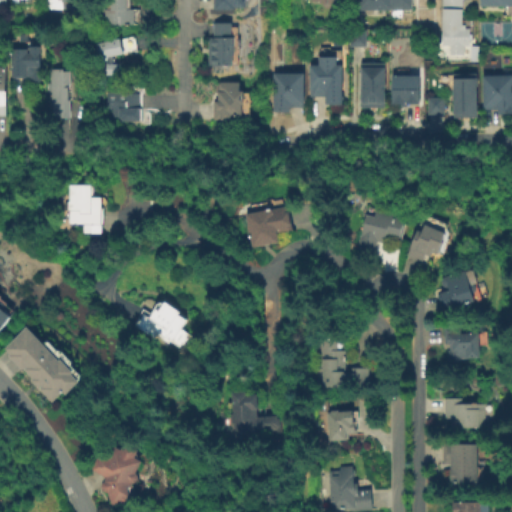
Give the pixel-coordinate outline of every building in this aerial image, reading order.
[(68,0),(68,8),(49,8),(49,0),(68,0)] [(131,0),(132,8),(134,8),(135,23),(106,24),(105,8),(108,8),(108,0),(131,0)] [(246,0),(246,8),(235,8),(235,10),(214,11),(214,0),(246,0)] [(411,0),(412,9),(358,11),(358,0),(411,0)] [(467,24),(467,29),(472,29),(472,34),(474,34),(474,39),(472,39),(472,45),(466,45),(466,55),(452,55),(452,45),(444,45),(444,0),(464,0),(464,24),(467,24)] [(511,0),(511,10),(480,10),(480,0),(511,0)] [(232,23),(233,38),(235,38),(236,55),(234,55),(234,66),(210,66),(209,38),(215,38),(214,24),(232,23)] [(350,46),(349,29),(365,29),(366,45),(350,46)] [(124,53),(100,58),(97,43),(120,38),(124,53)] [(40,47),(43,82),(41,84),(37,84),(32,83),(31,80),(13,79),(13,49),(28,49),(28,54),(30,53),(30,47),(40,47)] [(332,60),(332,70),(339,70),(339,107),(324,107),(324,99),(307,98),(308,70),(315,70),(315,60),(332,60)] [(360,62),(384,61),(384,106),(360,106),(360,62)] [(121,63),(121,78),(106,77),(106,63),(121,63)] [(62,69),(62,72),(74,72),(75,100),(69,100),(70,118),(52,118),(51,91),(48,91),(48,84),(51,84),(51,69),(62,69)] [(453,72),(476,72),(477,116),(454,117),(453,72)] [(288,115),(270,115),(270,78),(301,78),(301,108),(288,108),(288,115)] [(388,107),(388,79),(417,79),(417,107),(388,107)] [(511,111),(511,117),(498,117),(498,111),(480,111),(481,79),(511,79),(511,111)] [(239,82),(239,90),(244,90),(244,103),(242,103),(242,114),(234,114),(234,118),(214,119),(213,100),(218,100),(218,90),(219,90),(219,82),(239,82)] [(145,97),(143,122),(109,121),(109,93),(114,93),(114,87),(136,86),(139,85),(142,85),(145,86),(145,87),(145,92),(145,97)] [(427,96),(444,96),(444,113),(428,113),(427,96)] [(99,197),(110,196),(109,225),(107,224),(107,232),(87,232),(87,223),(74,223),(74,209),(72,209),(72,199),(74,199),(75,185),(99,185),(99,197)] [(251,212),(293,205),(297,229),(282,232),(284,240),(257,246),(251,212)] [(355,250),(364,213),(374,215),(375,209),(406,217),(401,241),(385,237),(384,243),(378,241),(374,255),(355,250)] [(425,224),(444,230),(446,223),(427,217),(425,224)] [(408,254),(416,229),(420,231),(424,223),(444,232),(436,253),(431,251),(429,255),(424,253),(421,260),(408,254)] [(442,310),(438,297),(441,296),(439,292),(449,289),(448,285),(444,286),(442,285),(441,280),(443,276),(465,270),(465,271),(470,269),(473,270),(477,282),(476,283),(481,299),(442,310)] [(0,294),(5,298),(5,300),(11,305),(10,306),(18,313),(0,337),(0,294)] [(195,321),(188,332),(192,333),(189,337),(190,338),(186,344),(185,343),(182,347),(174,341),(172,343),(159,334),(157,338),(137,325),(146,307),(154,313),(158,303),(166,300),(172,305),(175,302),(189,313),(188,316),(195,321)] [(443,326),(461,325),(461,331),(473,331),(475,357),(460,358),(460,361),(449,361),(449,358),(447,358),(447,349),(448,349),(448,344),(444,344),(443,326)] [(29,328),(45,344),(47,342),(51,343),(59,351),(63,351),(73,362),(74,366),(81,374),(82,379),(81,382),(66,395),(63,392),(52,401),(33,381),(36,379),(26,369),(26,370),(12,356),(14,355),(8,348),(29,328)] [(317,387),(317,367),(320,367),(321,336),(347,336),(347,349),(350,349),(351,367),(374,368),(375,388),(317,387)] [(233,389),(250,387),(250,392),(264,391),(264,405),(261,405),(262,414),(280,413),(280,415),(282,415),(283,430),(275,431),(275,427),(251,429),(251,434),(237,435),(236,421),(234,421),(233,411),(235,411),(233,389)] [(444,398),(461,397),(461,403),(485,403),(485,427),(450,428),(450,418),(445,418),(445,412),(444,412),(444,398)] [(333,409),(338,409),(338,407),(347,406),(348,408),(361,407),(361,410),(365,410),(366,431),(355,432),(355,437),(336,439),(333,409)] [(132,498),(133,500),(122,503),(122,502),(114,504),(110,490),(109,491),(105,489),(104,484),(106,480),(107,480),(107,478),(109,475),(94,467),(99,455),(103,456),(106,450),(115,454),(121,444),(129,447),(132,440),(147,447),(143,454),(150,459),(143,471),(145,475),(143,481),(136,483),(139,496),(132,498)] [(442,463),(442,444),(477,444),(477,482),(449,482),(449,463),(442,463)] [(361,482),(365,482),(366,488),(377,488),(378,508),(353,509),(353,507),(341,507),(341,500),(335,501),(333,469),(343,469),(343,465),(358,464),(359,475),(361,475),(361,482)] [(452,511),(452,504),(453,504),(453,502),(479,502),(479,511),(452,511)]
